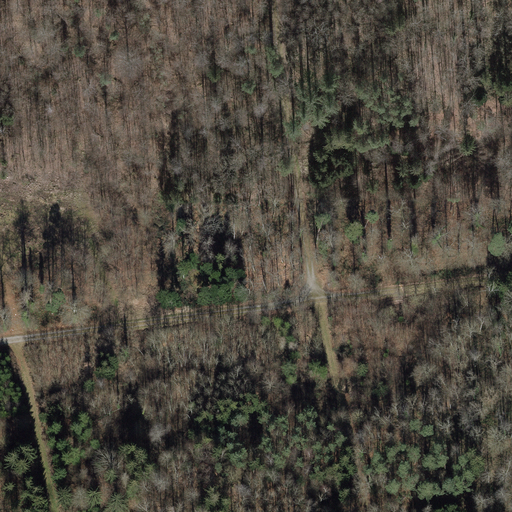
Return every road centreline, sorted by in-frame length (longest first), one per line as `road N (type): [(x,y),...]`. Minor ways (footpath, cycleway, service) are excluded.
road 1 (track): [(0,340),(511,275)]
road 2 (track): [(276,0),(315,298),(339,388)]
road 3 (track): [(368,511),(339,388)]
